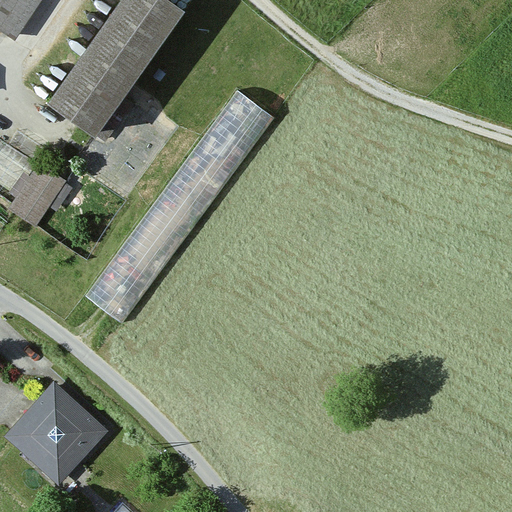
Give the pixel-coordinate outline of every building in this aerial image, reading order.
[(31,0),(0,0),(0,27),(10,34),(31,0)] [(176,7),(165,0),(107,0),(36,98),(85,133),(176,7)] [(270,115),(231,86),(77,293),(116,322),(270,115)] [(109,137),(137,99),(120,87),(93,126),(109,137)] [(57,188),(27,169),(2,208),(32,228),(57,188)] [(102,429),(46,379),(0,429),(0,433),(54,482),(102,429)]
